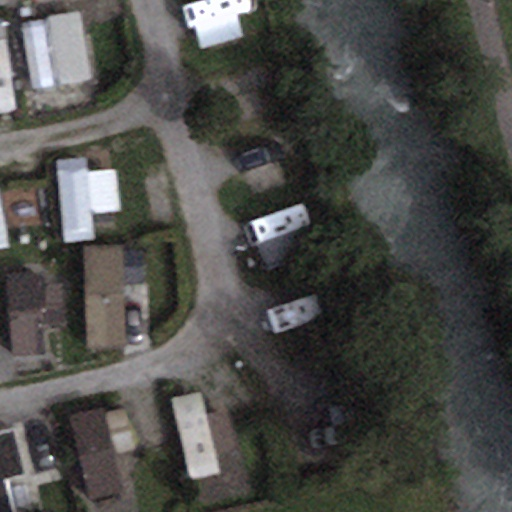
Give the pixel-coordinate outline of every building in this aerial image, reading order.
[(25,15),(33,97),(94,91),(86,9),(25,15)] [(5,29),(0,29),(0,105),(16,103),(5,29)] [(240,194),(284,175),(267,135),(223,153),(240,194)] [(63,235),(95,233),(94,208),(121,206),(119,158),(59,161),(63,235)] [(0,253),(8,253),(3,180),(0,180),(0,253)] [(311,245),(301,204),(249,216),(259,257),(311,245)] [(128,345),(126,244),(83,245),(84,346),(128,345)] [(41,271),(7,272),(11,355),(45,354),(41,271)] [(231,473),(225,410),(208,412),(206,388),(177,391),(186,478),(231,473)] [(71,411),(85,495),(121,489),(115,449),(135,445),(127,401),(71,411)] [(0,425),(0,511),(13,511),(4,476),(28,470),(14,422),(0,425)] [(42,511),(31,475),(9,481),(18,511),(42,511)]
